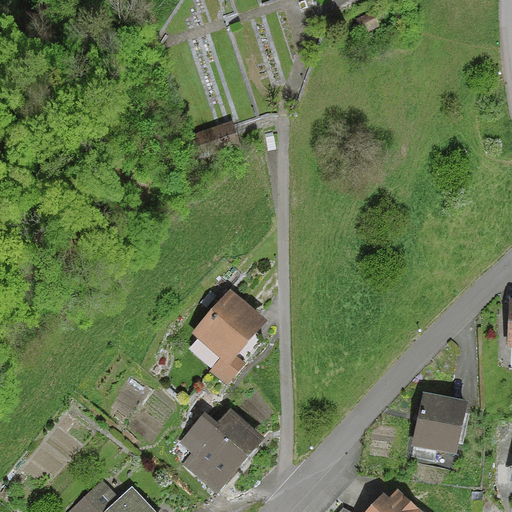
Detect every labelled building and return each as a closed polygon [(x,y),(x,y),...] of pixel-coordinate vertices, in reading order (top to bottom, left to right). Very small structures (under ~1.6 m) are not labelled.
[(356,23),(361,35),(376,28),(371,16),(356,23)] [(210,134),(188,141),(194,160),(235,147),(231,135),(212,141),(210,134)] [(506,243),(509,241),(511,239),(511,224),(511,223),(500,229),(506,243)] [(236,368),(225,358),(255,323),(228,299),(197,335),(223,359),(211,372),(223,383),(236,368)] [(28,309),(25,322),(40,326),(44,313),(28,309)] [(412,445),(454,454),(463,409),(422,400),(412,445)] [(207,440),(201,447),(231,474),(257,444),(227,418),(213,434),(212,433),(206,440),(207,440)] [(185,465),(201,479),(211,467),(196,453),(185,465)] [(111,511),(145,511),(130,495),(111,511)] [(94,511),(83,500),(70,511),(94,511)] [(409,511),(397,500),(388,509),(382,504),(373,511),(409,511)]
